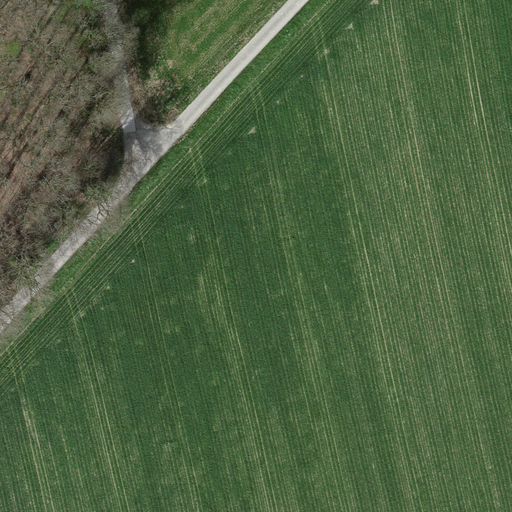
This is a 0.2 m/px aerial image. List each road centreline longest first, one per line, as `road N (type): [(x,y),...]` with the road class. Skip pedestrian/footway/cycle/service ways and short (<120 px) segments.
road 1 (track): [(112,0),(132,136),(148,155),(0,320)]
road 2 (track): [(297,0),(148,155)]
